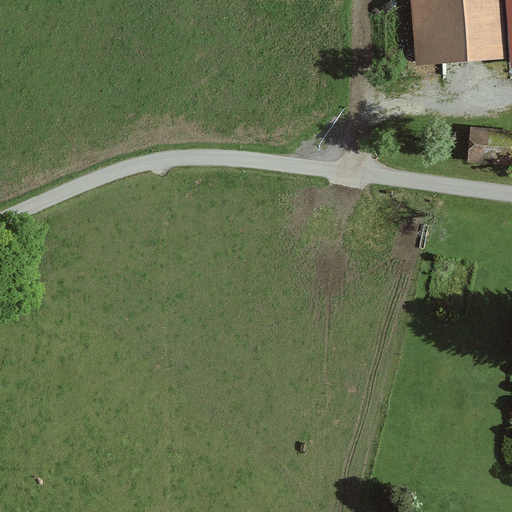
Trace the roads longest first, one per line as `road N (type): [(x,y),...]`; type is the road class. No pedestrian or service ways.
road 1 (unclassified): [(0,221),(128,166),(171,158),(242,158),(511,192)]
road 2 (track): [(355,173),(364,0)]
